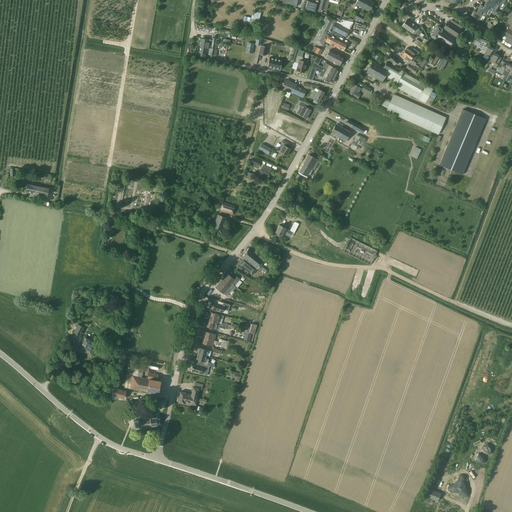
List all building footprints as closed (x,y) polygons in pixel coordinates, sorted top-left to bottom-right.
[(323,10),(326,0),(333,0),(339,1),(339,0),(321,0),(319,9),(323,10)] [(369,0),(356,0),(355,4),(369,12),(374,2),(369,0)] [(489,0),(487,0),(485,4),(488,5),(494,8),(496,4),(499,5),(501,2),(496,0),(490,0),(491,0),(489,0)] [(308,1),(306,10),(315,12),(317,3),(308,1)] [(481,5),(478,9),(481,11),(487,14),(489,10),(492,11),(494,8),(488,5),(485,4),(484,6),(481,5)] [(485,17),(487,14),(481,11),(478,9),(477,12),(474,10),(471,15),(480,20),(482,15),(485,17)] [(244,17),(243,22),(258,26),(261,14),(255,12),(254,17),(252,16),(251,18),(244,17)] [(363,23),(366,18),(357,13),(355,18),(363,23)] [(323,46),(325,41),(343,50),(346,44),(341,41),(343,38),(330,31),(331,30),(345,37),(350,27),(340,22),(339,25),(335,23),(335,21),(325,16),(313,40),(323,46)] [(422,31),(416,27),(406,19),(402,26),(414,35),(416,33),(419,35),(422,31)] [(443,28),(455,37),(456,36),(460,38),(462,35),(458,32),(460,30),(461,27),(451,20),(449,23),(447,22),(443,28)] [(430,36),(436,40),(448,48),(449,46),(455,37),(437,26),(430,36)] [(511,34),(506,32),(503,30),(502,33),(505,35),(508,36),(506,41),(511,44),(511,34)] [(482,53),(485,54),(489,46),(486,45),(488,41),(478,36),(473,46),(478,49),(479,47),(484,50),(482,53)] [(425,38),(424,38),(421,42),(416,39),(414,43),(422,49),(428,40),(425,38)] [(200,47),(209,49),(210,42),(207,42),(208,40),(201,39),(200,47)] [(320,55),(322,50),(314,46),(311,51),(320,55)] [(489,46),(485,54),(483,57),(488,60),(491,62),(494,55),(491,54),(494,48),(489,46)] [(217,50),(215,50),(211,49),(209,49),(200,47),(198,55),(205,56),(205,54),(216,56),(217,50)] [(407,47),(405,50),(408,52),(407,54),(409,55),(408,56),(411,59),(417,50),(414,48),(412,49),(411,50),(407,47)] [(339,65),(344,57),(329,49),(325,58),(339,65)] [(416,62),(411,59),(408,56),(409,55),(407,54),(408,52),(405,50),(401,55),(409,61),(408,63),(408,64),(406,67),(414,73),(419,67),(415,64),(416,62)] [(495,53),(494,55),(491,62),(495,64),(493,67),(496,68),(499,62),(497,61),(500,55),(495,53)] [(395,65),(394,66),(399,69),(402,64),(398,61),(399,61),(391,54),(387,58),(395,65)] [(298,64),(296,70),(304,72),(307,62),(302,61),(303,57),(297,56),(295,63),(298,64)] [(282,60),(277,59),(277,58),(274,57),(274,58),(269,57),(267,67),(280,69),(282,60)] [(382,81),(385,76),(392,80),(390,83),(395,86),(395,87),(425,104),(426,103),(431,105),(434,99),(430,96),(433,89),(415,78),(403,72),(403,71),(399,69),(394,66),(386,62),(383,68),(372,62),(366,72),(382,81)] [(329,66),(327,71),(325,70),(326,69),(315,63),(313,66),(322,71),(322,72),(324,73),(322,76),(333,82),(339,71),(329,66)] [(504,71),(508,74),(511,66),(511,64),(508,63),(507,65),(504,64),(504,65),(501,63),(497,71),(503,74),(504,71)] [(302,96),(305,90),(296,86),(285,81),(281,89),(293,94),(293,92),(302,96)] [(349,94),(358,98),(360,94),(357,93),(358,92),(359,92),(361,88),(354,84),(349,94)] [(316,88),(311,98),(319,102),(324,92),(316,88)] [(384,98),(379,108),(438,134),(446,118),(394,94),(391,101),(384,98)] [(306,107),(308,104),(301,101),(299,105),(301,106),(301,107),(300,107),(297,113),(306,118),(311,110),(306,107)] [(486,119),(462,109),(439,165),(462,175),(486,119)] [(287,133),(295,137),(301,127),(293,122),(287,133)] [(331,133),(345,141),(350,132),(336,124),(331,133)] [(355,134),(349,147),(355,150),(359,141),(363,142),(365,138),(355,134)] [(278,150),(280,151),(279,152),(286,156),(290,149),(288,147),(289,144),(283,140),(281,143),(281,144),(278,150)] [(271,149),(262,144),(259,149),(268,154),(271,149)] [(414,146),(410,156),(416,159),(421,149),(414,146)] [(310,175),(313,170),(314,170),(318,163),(321,164),(324,159),(319,156),(318,157),(310,152),(303,164),(299,172),(307,177),(308,174),(310,175)] [(261,161),(253,157),(251,162),(259,166),(261,161)] [(260,170),(258,175),(260,176),(266,179),(271,169),(263,165),(261,170),(260,170)] [(27,184),(25,192),(47,196),(49,188),(27,184)] [(222,202),(223,199),(221,198),(219,207),(221,207),(220,211),(232,215),(235,206),(222,202)] [(218,214),(213,227),(221,230),(226,217),(218,214)] [(282,236),(283,234),(316,251),(323,236),(294,222),(290,231),(279,225),(276,232),(282,236)] [(343,252),(370,265),(377,250),(350,237),(343,252)] [(252,275),(257,268),(264,260),(249,248),(242,256),(244,258),(238,264),(252,275)] [(223,294),(229,287),(232,290),(240,280),(229,271),(227,273),(215,287),(223,294)] [(230,305),(223,303),(222,306),(214,303),(212,309),(222,312),(222,309),(228,311),(230,305)] [(218,324),(220,318),(222,319),(223,316),(211,312),(209,321),(218,324)] [(209,321),(207,327),(217,330),(217,327),(225,329),(225,328),(228,329),(229,327),(226,326),(218,324),(209,321)] [(254,328),(256,328),(257,325),(250,323),(248,332),(253,333),(254,328)] [(73,332),(80,336),(85,328),(78,324),(73,332)] [(206,331),(204,337),(213,340),(215,334),(206,331)] [(85,337),(79,349),(91,354),(97,343),(85,337)] [(213,340),(204,337),(202,343),(212,346),(213,340)] [(197,353),(206,356),(208,350),(199,347),(197,353)] [(205,361),(204,364),(209,366),(212,367),(213,364),(208,362),(209,359),(205,358),(206,356),(197,353),(196,359),(205,361)] [(209,366),(204,364),(202,364),(201,367),(193,364),(191,371),(201,373),(201,374),(206,375),(209,366)] [(130,388),(147,392),(158,394),(161,381),(157,380),(158,374),(149,372),(147,379),(141,377),(143,369),(135,367),(133,376),(132,375),(130,388)] [(184,403),(195,406),(199,388),(193,387),(191,394),(187,393),(180,391),(178,403),(184,404),(184,403)] [(113,388),(111,396),(123,399),(125,392),(113,388)] [(160,423),(160,422),(159,422),(159,420),(160,419),(159,418),(159,419),(156,417),(156,416),(155,417),(153,417),(153,416),(153,417),(150,418),(150,417),(138,418),(138,420),(133,420),(133,426),(138,426),(139,428),(151,426),(151,425),(154,425),(154,426),(155,426),(154,425),(156,425),(157,426),(157,425),(158,423),(160,423)] [(491,443),(490,442),(490,443),(489,444),(488,445),(487,445),(486,444),(485,444),(484,444),(484,445),(484,446),(484,447),(484,448),(485,449),(485,450),(485,451),(486,452),(487,452),(487,453),(488,453),(488,454),(489,454),(490,454),(491,454),(491,453),(492,453),(492,452),(493,452),(493,451),(493,450),(493,449),(493,448),(493,447),(492,445),(492,444),(491,444),(491,443)] [(481,453),(480,453),(480,454),(479,455),(478,456),(477,456),(476,456),(475,456),(475,457),(475,458),(476,459),(476,460),(477,461),(477,462),(478,462),(479,463),(479,464),(480,464),(481,464),(482,464),(483,464),(484,464),(485,463),(485,462),(485,461),(485,460),(485,459),(485,458),(484,456),(483,455),(482,455),(482,454),(481,453)] [(438,479),(443,465),(437,463),(430,483),(434,484),(436,478),(438,479)] [(428,488),(425,496),(438,501),(441,494),(428,488)]
